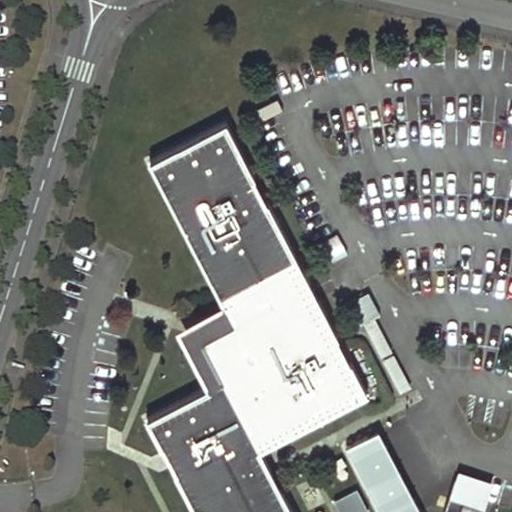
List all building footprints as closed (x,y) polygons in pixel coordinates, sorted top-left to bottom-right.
[(293,511),(260,447),(251,431),(265,424),(274,440),(368,391),(351,359),(350,360),(338,336),(339,335),(269,199),(267,199),(255,176),(256,175),(227,119),(151,159),(223,300),(226,305),(233,319),(201,335),(222,377),(207,385),(147,416),(162,446),(163,445),(175,469),(174,469),(196,511),(293,511)] [(223,300),(176,324),(207,385),(222,377),(201,335),(233,319),(226,305),(223,300)] [(251,431),(260,447),(274,440),(265,424),(251,431)] [(378,511),(423,511),(381,427),(345,444),(378,511)] [(485,508),(494,482),(458,470),(449,496),(462,500),(485,508)] [(341,511),(360,511),(367,509),(357,487),(334,497),(341,511)] [(444,511),(447,511),(457,511),(462,500),(449,496),(444,511)]
